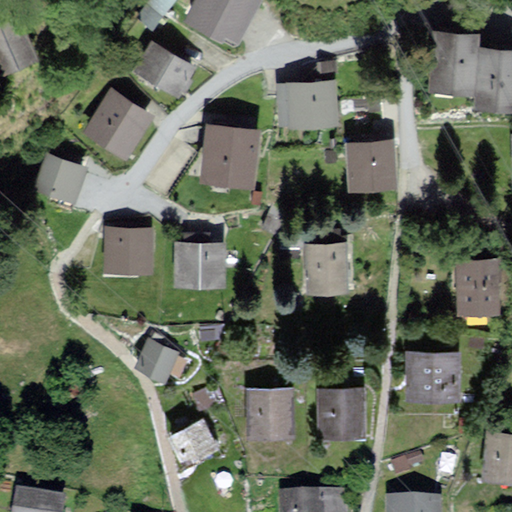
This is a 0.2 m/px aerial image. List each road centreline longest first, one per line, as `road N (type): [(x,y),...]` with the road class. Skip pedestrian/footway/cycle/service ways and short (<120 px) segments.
road 1 (residential): [(99,212),(195,102),(227,79),(274,57),(401,30)]
road 2 (residential): [(401,30),(408,196),(511,224)]
